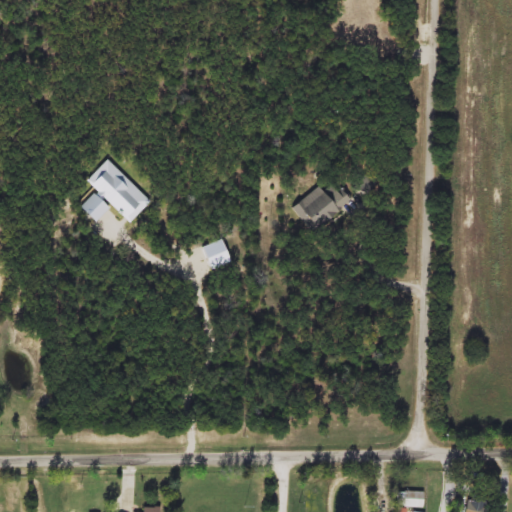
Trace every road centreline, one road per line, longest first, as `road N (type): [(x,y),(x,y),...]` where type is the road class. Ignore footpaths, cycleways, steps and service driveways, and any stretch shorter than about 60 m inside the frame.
road 1 (residential): [(0,455),(511,447)]
road 2 (residential): [(421,450),(435,0)]
